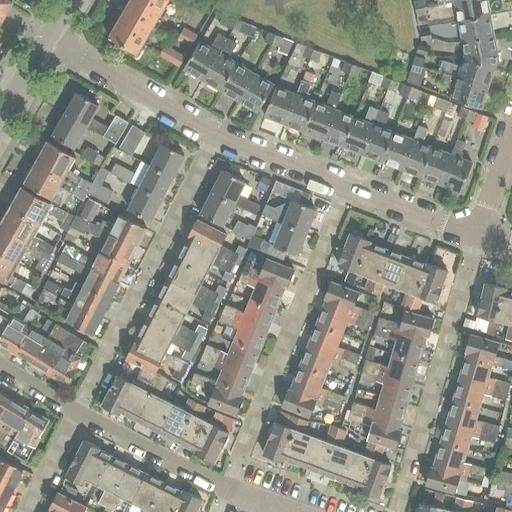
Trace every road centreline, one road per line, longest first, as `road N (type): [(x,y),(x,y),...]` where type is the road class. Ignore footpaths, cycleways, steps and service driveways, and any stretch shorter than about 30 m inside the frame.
road 1 (residential): [(227,489),(347,187)]
road 2 (residential): [(75,412),(218,136)]
road 3 (residential): [(397,511),(477,235)]
road 4 (residential): [(218,136),(47,38)]
road 5 (residential): [(227,489),(75,412)]
road 6 (residential): [(347,187),(218,136)]
road 7 (residential): [(477,235),(347,187)]
